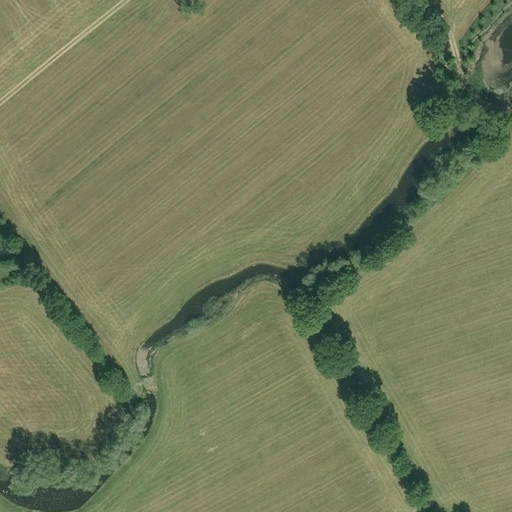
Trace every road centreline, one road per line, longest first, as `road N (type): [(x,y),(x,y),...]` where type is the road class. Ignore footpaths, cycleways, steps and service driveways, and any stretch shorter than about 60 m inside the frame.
road 1 (track): [(126,0),(0,102)]
road 2 (track): [(511,109),(499,111),(465,88),(455,43),(425,0)]
